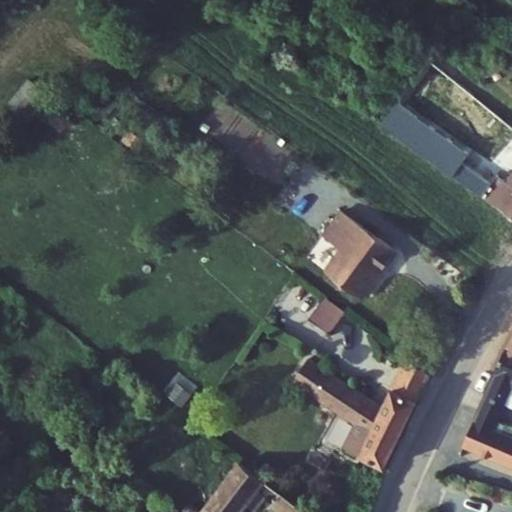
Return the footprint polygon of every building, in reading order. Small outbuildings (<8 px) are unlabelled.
[(461,7),(435,45),(464,67),(491,27),(461,7)] [(464,67),(435,45),(392,108),(439,140),(455,117),(437,106),(464,67)] [(473,100),(464,113),(489,131),(498,118),(473,100)] [(511,156),(504,151),(489,173),(511,189),(511,156)] [(344,215),(326,240),(348,256),(331,278),(366,304),(387,277),(381,273),(395,253),(344,215)] [(309,320),(330,335),(346,312),(324,298),(309,320)] [(415,331),(407,347),(432,358),(438,347),(415,331)] [(511,331),(490,380),(508,387),(511,379),(511,331)] [(318,333),(305,351),(334,372),(326,385),(357,406),(365,395),(371,398),(360,421),(370,425),(368,429),(392,440),(424,375),(400,363),(391,381),(318,333)] [(407,347),(400,363),(424,375),(432,358),(407,347)] [(490,380),(485,392),(503,400),(508,387),(490,380)] [(485,392),(469,427),(511,445),(511,415),(498,410),(503,400),(485,392)] [(245,437),(201,498),(218,511),(254,511),(239,500),(269,455),(245,437)] [(352,511),(319,493),(309,511),(352,511)]
